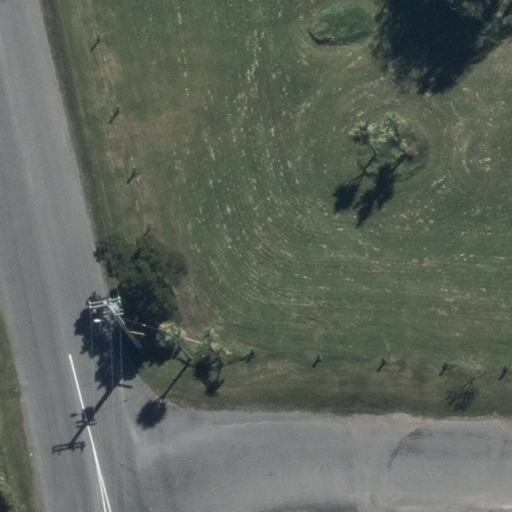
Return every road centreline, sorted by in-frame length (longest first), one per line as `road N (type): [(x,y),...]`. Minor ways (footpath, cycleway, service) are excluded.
road 1 (residential): [(103,496),(0,46)]
road 2 (unclassified): [(103,496),(228,466),(511,459)]
